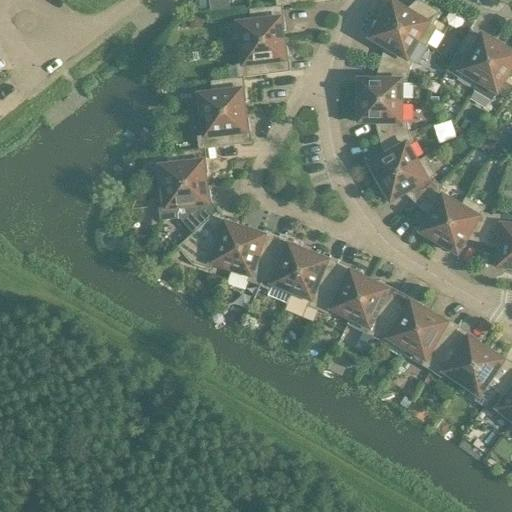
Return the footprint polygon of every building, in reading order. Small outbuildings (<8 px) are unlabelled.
[(207,0),(203,0),(197,1),(199,13),(209,11),(207,0)] [(417,42),(426,47),(437,29),(433,27),(440,14),(416,0),(415,2),(406,11),(391,2),(389,7),(377,19),(417,42)] [(285,32),(282,7),(277,8),(250,11),(251,23),(238,24),(241,45),(282,40),(281,32),(285,32)] [(407,59),(417,42),(377,19),(373,34),(370,39),(384,48),(380,64),(409,72),(412,62),(407,59)] [(203,29),(202,20),(189,21),(190,30),(203,29)] [(479,39),(470,33),(469,33),(456,55),(446,72),(457,78),(460,72),(478,83),(500,46),(481,35),(479,39)] [(238,79),(243,78),(290,73),(287,48),(283,49),(282,40),(241,45),(243,65),(237,65),(238,79)] [(507,99),(511,90),(511,53),(500,46),(478,83),(473,91),(492,102),(497,93),(507,99)] [(409,72),(380,64),(375,81),(358,81),(358,86),(354,102),(401,102),(401,82),(406,83),(409,72)] [(243,78),(238,79),(211,82),(212,94),(199,96),(202,117),(244,112),(243,104),(246,103),(243,78)] [(379,140),(408,133),(406,122),(400,123),(401,102),(354,102),(358,118),(358,123),(375,123),(379,140)] [(198,137),(199,151),(204,150),(251,144),(248,120),(245,120),(244,112),(202,117),(204,136),(198,137)] [(411,143),(408,133),(379,140),(384,157),(369,165),(372,170),(376,186),(416,163),(406,145),(411,143)] [(492,153),(497,143),(487,138),(482,148),(492,153)] [(208,175),(204,150),(199,151),(172,154),(173,166),(160,167),(163,188),(205,183),(204,175),(208,175)] [(425,158),(416,163),(376,186),(387,198),(390,202),(404,194),(417,206),(438,185),(432,178),(436,176),(425,158)] [(193,235),(218,212),(211,204),(209,191),(206,192),(205,183),(163,188),(165,208),(159,209),(160,222),(179,220),(193,235)] [(437,247),(460,207),(443,197),(446,193),(438,185),(417,206),(429,219),(421,233),(425,236),(437,247)] [(465,198),(460,207),(437,247),(453,252),(457,254),(466,240),(482,245),(492,216),(481,213),(484,209),(465,198)] [(218,212),(193,235),(177,248),(191,264),(210,270),(212,264),(231,270),(244,230),(236,228),(238,224),(225,220),(218,212)] [(502,268),(511,272),(511,216),(492,214),(492,216),(482,245),(498,251),(497,268),(502,268)] [(259,286),(266,268),(278,237),(253,229),(252,233),(244,230),(231,270),(250,277),(248,282),(259,286)] [(307,254),(300,251),(301,247),(278,237),(266,268),(259,286),(270,291),(273,285),(291,293),(307,254)] [(307,307),(319,311),(340,263),(316,254),(315,257),(307,254),(291,293),(310,300),(307,307)] [(332,311),(350,319),(367,285),(369,282),(361,278),(363,275),(340,263),(319,311),(329,317),(332,311)] [(369,282),(367,285),(350,319),(368,328),(365,334),(375,339),(401,293),(378,282),(376,285),(369,282)] [(421,309),(423,306),(401,293),(375,339),(386,346),(390,340),(407,350),(428,314),(421,309)] [(431,372),(459,328),(437,315),(435,318),(428,314),(407,350),(424,360),(421,366),(431,372)] [(243,330),(244,328),(246,322),(238,319),(235,325),(234,327),(243,330)] [(485,350),(478,345),(480,342),(459,328),(431,372),(441,379),(445,373),(461,385),(485,350)] [(279,341),(282,335),(283,333),(276,330),(275,332),(272,339),(279,341)] [(485,350),(461,385),(478,396),(474,401),(484,408),(496,392),(511,370),(511,363),(494,351),(492,354),(485,350)] [(511,370),(496,392),(505,399),(496,410),(511,422),(511,370)] [(404,397),(400,405),(407,409),(412,401),(404,397)]
